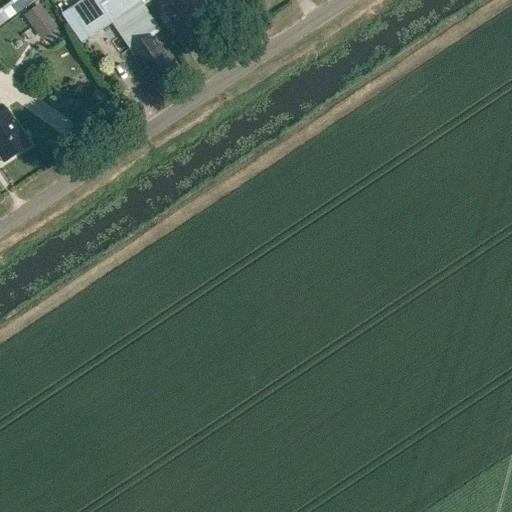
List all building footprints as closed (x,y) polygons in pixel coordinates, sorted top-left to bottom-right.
[(34,0),(9,0),(0,7),(0,25),(35,0),(34,0)] [(81,0),(70,8),(89,38),(113,23),(137,60),(140,58),(151,76),(170,64),(153,37),(158,34),(136,0),(81,0)] [(172,0),(190,26),(213,11),(205,0),(172,0)] [(37,4),(22,15),(30,27),(46,15),(37,4)] [(0,112),(0,159),(3,163),(30,145),(5,109),(0,112)]
